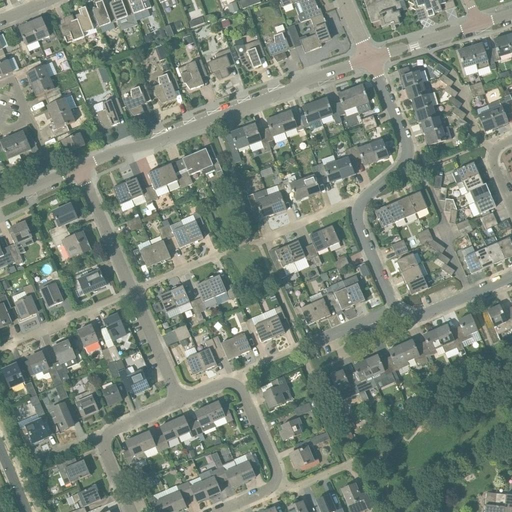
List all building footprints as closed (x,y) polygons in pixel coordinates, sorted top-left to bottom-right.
[(137,24),(134,15),(128,0),(127,0),(128,1),(123,3),(121,0),(113,0),(114,2),(110,4),(117,22),(120,31),(137,24)] [(128,0),(134,15),(151,8),(147,0),(128,0)] [(307,21),(320,16),(316,4),(314,5),(312,0),(309,0),(308,0),(279,0),(283,8),(300,1),(307,21)] [(400,24),(398,19),(401,18),(399,12),(403,11),(407,10),(404,0),(383,0),(377,2),(376,0),(365,0),(367,7),(372,22),(381,20),(383,26),(394,23),(395,26),(400,24)] [(415,0),(418,7),(424,5),(429,18),(434,16),(434,14),(442,12),(440,6),(445,4),(444,0),(415,0)] [(117,22),(110,4),(111,7),(106,10),(103,2),(96,4),(97,9),(93,10),(100,28),(113,23),(117,22)] [(100,28),(93,10),(94,14),(88,16),(85,8),(78,11),(80,15),(76,17),(77,21),(77,20),(83,34),(96,29),(96,30),(100,28)] [(282,16),(279,9),(274,11),(277,18),(282,16)] [(247,11),(241,14),(244,21),(249,19),(247,11)] [(320,16),(307,21),(308,21),(311,20),(316,35),(300,41),(305,54),(322,48),(321,44),(330,41),(325,27),(327,26),(324,19),(322,20),(320,16)] [(77,20),(77,21),(73,22),(72,17),(65,20),(67,25),(60,28),(67,44),(84,38),(83,34),(77,20)] [(30,23),(38,43),(49,38),(50,41),(57,38),(51,24),(45,27),(42,18),(30,23)] [(231,26),(229,19),(221,22),(224,28),(231,26)] [(39,46),(38,43),(30,23),(18,29),(21,37),(16,39),(24,59),(31,56),(28,51),(39,46)] [(169,39),(174,37),(170,26),(164,28),(169,39)] [(166,37),(163,29),(157,31),(160,40),(166,37)] [(287,59),(284,52),(295,48),(288,32),(274,37),(274,43),(267,46),(271,57),(273,56),(277,63),(287,59)] [(194,43),(191,35),(183,38),(186,46),(194,43)] [(499,58),(510,54),(505,37),(493,41),(496,48),(490,50),(493,63),(499,61),(499,58)] [(262,66),(259,58),(265,56),(259,40),(245,46),(235,47),(242,65),(243,64),(248,71),(262,66)] [(493,63),(490,50),(484,52),(482,44),(470,48),(475,65),(477,71),(489,67),(490,71),(496,69),(493,63)] [(168,59),(162,46),(155,49),(161,62),(168,59)] [(463,69),(475,65),(470,48),(458,52),(463,69)] [(228,77),(226,70),(236,66),(230,50),(216,55),(216,62),(209,65),(213,74),(214,73),(219,80),(223,79),(228,77)] [(0,78),(13,73),(7,61),(0,63),(0,78)] [(31,86),(50,78),(45,66),(43,67),(41,61),(26,67),(28,73),(26,74),(31,86)] [(204,86),(201,79),(207,76),(201,61),(187,66),(178,69),(181,76),(184,85),(186,84),(190,91),(195,89),(196,89),(204,86)] [(171,70),(168,63),(162,66),(165,73),(171,70)] [(98,67),(101,75),(107,72),(104,65),(98,67)] [(435,70),(443,75),(445,77),(449,72),(439,65),(435,70)] [(405,90),(423,84),(419,72),(401,78),(402,79),(401,80),(404,89),(405,88),(405,90)] [(176,99),(173,92),(180,89),(174,73),(159,79),(160,86),(153,88),(156,98),(158,97),(162,104),(166,102),(166,103),(176,99)] [(453,83),(445,77),(443,75),(439,80),(447,86),(450,88),(453,83)] [(47,100),(61,94),(58,88),(55,89),(50,78),(31,86),(36,98),(44,94),(47,100)] [(471,92),(483,88),(481,83),(469,87),(471,92)] [(426,96),(426,95),(423,84),(405,90),(405,91),(404,91),(407,100),(408,99),(409,101),(411,100),(426,96)] [(144,113),(141,106),(152,102),(146,86),(131,92),(132,98),(125,101),(129,110),(130,110),(135,116),(138,115),(144,113)] [(350,90),(356,108),(368,103),(362,86),(350,90)] [(457,94),(450,88),(447,86),(443,91),(451,97),(454,99),(457,94)] [(485,94),(483,88),(471,92),(473,99),(477,97),(483,95),(485,94)] [(344,112),(356,108),(350,90),(338,95),(341,102),(335,104),(339,117),(345,115),(344,112)] [(511,101),(511,100),(508,93),(503,95),(506,102),(511,114),(511,113),(511,101)] [(51,119),(70,111),(65,99),(63,100),(61,94),(47,100),(49,106),(46,107),(51,119)] [(415,112),(433,107),(429,95),(426,95),(426,96),(411,100),(412,102),(411,102),(413,111),(414,110),(415,112)] [(462,104),(454,99),(451,97),(447,102),(456,108),(458,110),(462,104)] [(120,124),(118,117),(124,115),(118,99),(103,104),(104,111),(97,114),(101,123),(102,123),(107,129),(112,127),(112,128),(120,124)] [(339,117),(335,104),(329,107),(326,99),(314,103),(321,121),(333,116),(336,125),(341,123),(339,117)] [(505,116),(511,114),(506,102),(500,104),(501,107),(490,112),(488,106),(487,107),(489,112),(496,129),(508,124),(505,116)] [(308,125),(321,121),(314,103),(302,108),(305,115),(299,117),(303,129),(309,127),(308,125)] [(435,118),(436,118),(433,107),(415,112),(415,114),(414,114),(417,123),(418,123),(418,124),(421,123),(435,118)] [(485,133),(496,129),(489,112),(487,107),(477,111),(479,116),(478,116),(485,133)] [(466,115),(458,110),(456,108),(452,113),(459,118),(462,120),(466,115)] [(55,138),(69,132),(67,126),(75,122),(70,111),(51,119),(56,131),(53,132),(55,138)] [(303,129),(299,117),(294,119),(291,112),(278,116),(285,134),(297,129),(298,132),(303,129)] [(273,138),(285,134),(278,116),(266,121),(269,128),(263,130),(268,142),(271,151),(270,148),(274,147),(272,141),(274,140),(273,138)] [(363,126),(375,122),(373,116),(361,121),(363,126)] [(425,135),(442,129),(439,117),(436,118),(435,118),(421,123),(421,124),(420,125),(423,134),(424,133),(425,135)] [(469,126),(462,120),(459,118),(456,123),(466,131),(469,126)] [(375,122),(363,126),(365,132),(377,128),(375,122)] [(268,142),(263,130),(258,132),(255,125),(243,129),(249,147),(261,142),(265,153),(271,151),(268,142)] [(442,129),(425,135),(425,137),(424,137),(427,146),(428,145),(428,147),(451,140),(448,128),(442,129)] [(237,151),(249,147),(243,129),(231,134),(234,141),(228,143),(235,163),(241,161),(237,151)] [(464,131),(461,135),(466,139),(469,136),(464,131)] [(11,137),(20,156),(31,151),(32,155),(39,152),(33,138),(27,140),(23,132),(11,137)] [(69,132),(55,138),(58,144),(61,142),(66,155),(86,146),(80,134),(72,137),(69,132)] [(21,160),(20,156),(11,137),(0,142),(0,154),(4,152),(8,161),(10,165),(21,160)] [(369,145),(376,162),(388,158),(382,140),(369,145)] [(364,166),(376,162),(369,145),(357,149),(356,147),(351,149),(355,160),(361,158),(364,166)] [(349,162),(355,160),(351,149),(345,151),(347,158),(336,162),(342,179),(354,175),(349,162)] [(194,155),(201,171),(203,177),(215,172),(219,180),(224,178),(216,159),(211,162),(206,150),(194,155)] [(189,176),(201,171),(194,155),(182,160),(187,172),(181,174),(187,186),(192,184),(189,176)] [(330,184),(342,179),(336,162),(323,166),(322,164),(317,166),(321,178),(327,176),(330,184)] [(462,182),(479,175),(473,163),(451,173),(456,185),(462,182)] [(187,186),(181,174),(176,176),(171,164),(159,169),(166,186),(178,181),(181,188),(187,186)] [(315,180),(321,178),(317,166),(311,168),(314,175),(302,179),(308,197),(320,193),(315,180)] [(154,191),(166,186),(159,169),(147,174),(153,186),(147,189),(151,200),(157,198),(154,191)] [(472,191),(483,186),(479,175),(462,182),(456,185),(459,190),(464,187),(467,193),(469,192),(469,193),(472,191)] [(308,197),(302,179),(296,181),(294,176),(287,179),(288,182),(283,184),(287,196),(293,194),(296,202),(308,197)] [(151,200),(147,189),(141,191),(136,179),(124,184),(131,201),(144,195),(147,202),(151,200)] [(120,205),(131,201),(124,184),(113,189),(120,205)] [(281,198),(287,196),(283,184),(277,186),(279,193),(268,197),(274,215),(286,210),(281,198)] [(474,204),(490,196),(485,185),(483,186),(472,191),(469,193),(474,204)] [(445,201),(445,200),(446,198),(448,199),(448,192),(446,192),(447,189),(440,188),(440,190),(439,200),(445,201)] [(274,215),(268,197),(265,191),(247,197),(251,208),(257,206),(262,219),(274,215)] [(408,197),(416,214),(427,209),(420,193),(408,197)] [(490,196),(474,204),(469,206),(473,217),(479,215),(480,214),(488,210),(495,207),(490,196)] [(405,218),(416,214),(408,197),(397,202),(405,218)] [(451,210),(457,211),(453,200),(452,200),(445,200),(445,201),(444,212),(450,213),(451,210)] [(393,223),(405,218),(397,202),(386,207),(393,223)] [(52,239),(68,233),(65,225),(77,220),(71,205),(53,213),(56,220),(54,221),(57,228),(49,232),(52,239)] [(382,228),(393,223),(386,207),(375,212),(382,228)] [(184,227),(191,244),(203,239),(198,227),(203,225),(198,213),(193,215),(196,222),(184,227)] [(483,225),(495,219),(492,213),(490,214),(481,218),(481,219),(483,225)] [(129,227),(141,223),(139,217),(127,222),(129,227)] [(495,219),(483,225),(485,230),(497,225),(495,219)] [(458,231),(470,226),(467,220),(456,225),(458,231)] [(8,248),(14,262),(16,266),(23,263),(19,255),(25,252),(23,248),(34,243),(32,238),(32,239),(25,223),(12,228),(14,233),(11,235),(15,245),(8,248)] [(141,223),(129,227),(132,233),(143,228),(141,223)] [(169,225),(164,227),(169,239),(174,237),(180,249),(191,244),(184,227),(172,232),(169,225)] [(470,226),(458,231),(461,236),(472,231),(470,226)] [(163,242),(168,240),(169,239),(164,227),(158,230),(163,242)] [(321,232),(328,248),(339,243),(332,227),(321,232)] [(419,241),(430,235),(428,230),(416,235),(419,241)] [(316,253),(328,248),(321,232),(309,237),(312,245),(307,247),(312,259),(316,267),(321,264),(316,253)] [(68,233),(52,239),(56,247),(63,244),(69,260),(80,255),(91,251),(83,233),(70,239),(68,233)] [(419,241),(421,246),(426,244),(433,241),(430,235),(419,241)] [(498,244),(505,260),(511,256),(511,245),(509,239),(498,244)] [(394,252),(405,246),(403,241),(391,246),(394,252)] [(445,249),(433,241),(426,244),(439,253),(441,254),(445,249)] [(151,247),(158,263),(170,258),(163,242),(151,247)] [(312,259),(307,247),(301,249),(298,242),(287,247),(294,263),(305,258),(306,261),(312,259)] [(493,265),(505,260),(498,244),(486,248),(493,265)] [(0,268),(14,262),(8,248),(2,250),(0,246),(0,268)] [(405,246),(394,252),(396,257),(408,252),(405,246)] [(147,268),(158,263),(151,247),(140,252),(147,268)] [(282,268),(294,263),(287,247),(275,252),(278,260),(273,262),(280,279),(286,277),(282,268)] [(482,269),(493,265),(486,248),(475,253),(482,269)] [(450,260),(441,254),(439,253),(436,258),(444,264),(446,265),(450,260)] [(471,274),(482,269),(475,253),(464,258),(471,274)] [(401,273),(418,266),(412,255),(396,262),(401,273)] [(336,269),(348,264),(346,258),(345,258),(338,261),(334,263),(336,269)] [(348,264),(336,269),(339,274),(351,269),(348,264)] [(454,271),(446,265),(444,264),(440,269),(451,276),(454,271)] [(369,275),(365,265),(359,267),(364,278),(369,275)] [(406,284),(422,277),(418,266),(401,273),(406,284)] [(85,295),(106,286),(99,271),(79,280),(85,295)] [(63,302),(58,290),(63,287),(56,272),(50,275),(54,284),(41,290),(48,308),(63,302)] [(329,280),(326,273),(320,276),(323,282),(329,280)] [(207,281),(214,298),(226,293),(229,300),(235,298),(230,286),(224,288),(219,276),(207,281)] [(422,277),(406,284),(411,296),(428,288),(422,277)] [(343,283),(353,305),(364,300),(354,278),(343,283)] [(4,288),(10,286),(8,280),(2,283),(4,288)] [(203,303),(214,298),(207,281),(196,286),(201,298),(195,301),(200,313),(206,310),(203,303)] [(292,288),(290,281),(283,284),(286,290),(292,288)] [(353,305),(343,283),(342,281),(325,289),(326,291),(333,305),(338,303),(341,311),(353,305)] [(22,319),(37,313),(32,302),(38,300),(32,285),(23,289),(27,298),(16,303),(22,319)] [(177,308),(190,303),(182,286),(170,292),(177,308)] [(327,308),(333,305),(326,291),(327,294),(322,296),(320,293),(309,298),(312,304),(319,320),(330,316),(327,308)] [(166,313),(177,308),(170,292),(159,297),(166,313)] [(3,297),(2,294),(0,295),(0,300),(2,305),(0,305),(0,328),(11,324),(5,312),(12,309),(6,295),(3,297)] [(203,320),(200,313),(195,301),(190,303),(198,322),(199,326),(205,323),(204,320),(203,320)] [(162,311),(159,303),(153,305),(156,313),(162,311)] [(308,326),(319,320),(312,304),(300,309),(299,306),(293,309),(298,321),(304,318),(308,326)] [(511,329),(511,321),(508,312),(502,314),(499,306),(487,312),(494,328),(498,335),(511,329)] [(266,322),(273,338),(285,333),(279,321),(285,319),(280,307),(274,309),(277,317),(266,322)] [(112,341),(126,335),(118,315),(104,321),(107,328),(101,331),(106,342),(112,340),(112,341)] [(456,331),(461,343),(472,338),(470,335),(478,332),(470,315),(458,321),(461,329),(456,331)] [(273,338),(266,322),(254,327),(251,319),(245,322),(250,334),(256,331),(261,343),(273,338)] [(245,336),(250,334),(245,322),(240,324),(244,334),(232,339),(239,356),(251,351),(245,336)] [(87,354),(100,348),(91,326),(78,332),(87,354)] [(177,337),(188,332),(185,326),(174,331),(177,337)] [(461,343),(456,331),(450,334),(447,326),(435,331),(445,353),(456,348),(458,352),(464,349),(461,343)] [(444,354),(445,353),(435,331),(423,336),(427,344),(421,347),(426,358),(428,363),(429,365),(433,363),(430,356),(437,354),(435,351),(442,348),(444,354)] [(188,332),(177,337),(179,342),(190,337),(188,332)] [(239,356),(232,339),(221,344),(218,337),(212,340),(220,359),(226,356),(228,361),(239,356)] [(77,349),(73,340),(68,343),(72,351),(77,349)] [(189,345),(187,340),(180,342),(182,348),(189,345)] [(214,361),(220,359),(212,340),(206,342),(209,349),(197,354),(205,371),(216,366),(214,361)] [(426,358),(421,347),(415,349),(412,341),(400,346),(407,363),(414,360),(417,368),(428,363),(426,358)] [(70,382),(67,374),(69,373),(67,369),(77,364),(75,359),(68,342),(53,348),(59,362),(54,364),(63,385),(70,382)] [(134,352),(137,346),(131,343),(129,349),(134,352)] [(108,349),(114,363),(121,360),(115,346),(108,349)] [(401,366),(407,363),(400,346),(388,351),(392,359),(386,362),(391,373),(402,369),(401,366)] [(107,366),(114,363),(108,349),(102,352),(107,366)] [(63,385),(54,364),(48,367),(41,353),(29,359),(29,361),(25,363),(31,377),(35,375),(42,372),(43,376),(47,374),(49,373),(50,377),(55,388),(63,385)] [(193,376),(205,371),(197,354),(186,359),(193,376)] [(391,373),(386,362),(381,364),(377,356),(365,361),(372,378),(375,383),(387,378),(388,381),(394,379),(391,373)] [(377,387),(375,383),(372,378),(365,361),(353,366),(357,375),(351,377),(356,389),(359,395),(377,387)] [(120,377),(118,373),(114,363),(107,366),(113,379),(120,377)] [(11,390),(25,384),(16,364),(2,370),(11,390)] [(118,373),(120,377),(127,392),(133,390),(135,395),(149,389),(141,371),(128,377),(125,370),(118,373)] [(356,389),(351,377),(346,379),(342,371),(330,377),(337,393),(345,390),(346,393),(356,389)] [(269,409),(285,402),(282,394),(289,391),(283,377),(271,383),(274,389),(263,394),(269,409)] [(83,418),(98,412),(92,397),(97,395),(92,382),(84,385),(87,392),(82,394),(84,399),(77,403),(83,418)] [(31,399),(37,396),(31,383),(25,386),(31,399)] [(63,385),(55,388),(61,401),(62,401),(68,398),(63,385)] [(109,407),(122,401),(115,385),(102,391),(109,407)] [(37,396),(31,399),(34,407),(39,419),(26,425),(26,427),(34,444),(48,438),(42,422),(47,419),(37,396)] [(415,404),(410,398),(404,402),(409,408),(415,404)] [(206,407),(215,428),(216,428),(214,423),(225,418),(227,423),(228,422),(232,420),(233,420),(228,408),(222,411),(218,402),(206,407)] [(297,417),(312,411),(309,403),(294,410),(297,417)] [(74,426),(67,411),(64,404),(49,410),(56,425),(59,424),(62,431),(74,426)] [(198,436),(215,428),(206,407),(194,413),(198,421),(192,423),(198,436)] [(198,436),(192,423),(187,425),(184,417),(172,422),(178,438),(190,433),(192,438),(198,436)] [(283,442),(302,434),(299,426),(302,425),(299,418),(280,426),(283,431),(280,433),(283,442)] [(355,427),(351,420),(347,422),(350,429),(355,427)] [(167,443),(178,438),(172,422),(160,427),(163,436),(158,438),(163,450),(169,448),(167,443)] [(163,450),(158,438),(152,440),(149,432),(137,437),(144,453),(156,448),(158,453),(163,450)] [(327,433),(310,440),(312,445),(313,447),(325,441),(330,439),(327,433)] [(146,459),(144,453),(137,437),(125,442),(129,451),(123,453),(128,466),(135,463),(135,464),(146,459)] [(313,462),(308,449),(307,447),(289,455),(296,470),(314,463),(313,462)] [(196,458),(194,450),(186,452),(188,459),(196,458)] [(243,483),(236,467),(225,472),(223,467),(217,453),(211,456),(217,470),(222,482),(228,480),(231,488),(243,483)] [(236,467),(243,483),(255,478),(252,470),(257,467),(252,455),(246,457),(248,462),(236,467)] [(77,464),(75,458),(56,466),(59,472),(64,469),(71,483),(90,475),(84,461),(77,464)] [(217,485),(222,482),(217,470),(211,472),(213,477),(201,482),(208,498),(220,493),(217,485)] [(208,498),(201,482),(190,487),(188,482),(182,484),(187,497),(193,495),(197,503),(208,498)] [(182,500),(187,497),(182,484),(177,487),(179,492),(167,497),(173,511),(176,511),(186,508),(182,500)] [(359,495),(355,485),(342,490),(349,507),(358,503),(362,511),(373,508),(367,492),(359,495)] [(86,511),(84,507),(101,500),(95,486),(72,496),(75,504),(77,503),(79,509),(72,511),(86,511)] [(494,506),(496,494),(486,493),(485,505),(484,511),(503,511),(504,507),(494,506)] [(511,511),(511,495),(496,494),(494,506),(504,507),(503,511),(511,511)] [(333,506),(329,496),(316,501),(320,511),(343,511),(340,503),(333,506)] [(173,511),(167,497),(156,502),(153,497),(147,499),(152,511),(153,511),(159,510),(159,511),(173,511)] [(306,511),(303,502),(287,509),(288,511),(306,511)]
